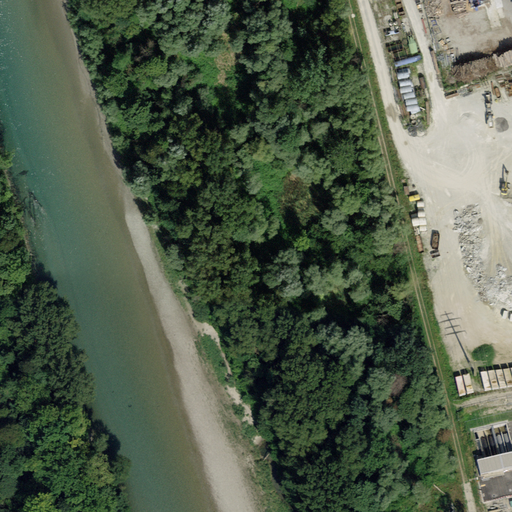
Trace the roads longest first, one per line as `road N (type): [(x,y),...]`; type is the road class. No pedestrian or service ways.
road 1 (track): [(347,0),(462,511)]
road 2 (unknown): [(418,0),(465,100),(511,82)]
